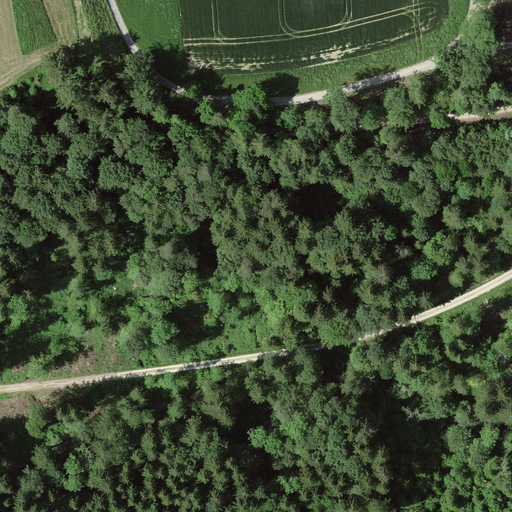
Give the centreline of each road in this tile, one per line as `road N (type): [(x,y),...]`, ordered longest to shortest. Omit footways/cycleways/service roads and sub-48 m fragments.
road 1 (track): [(0,389),(320,349),(427,316),(511,274)]
road 2 (track): [(511,105),(297,134),(235,124),(189,98)]
road 3 (track): [(511,46),(305,98),(189,98)]
road 4 (track): [(234,123),(189,140),(72,149)]
road 5 (track): [(189,98),(147,67),(107,0)]
